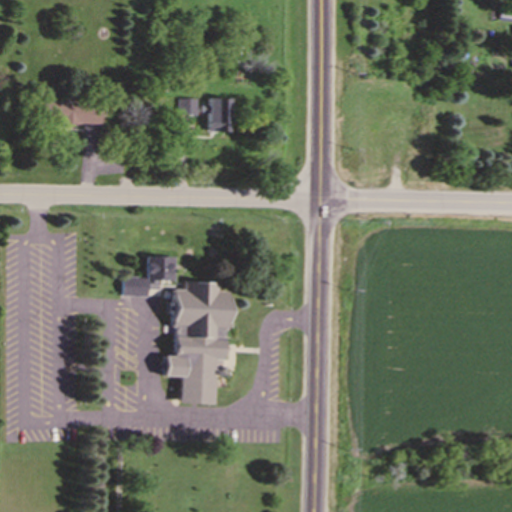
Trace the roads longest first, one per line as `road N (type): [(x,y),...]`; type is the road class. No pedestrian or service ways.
road 1 (secondary): [(311,511),(318,0)]
road 2 (residential): [(318,208),(0,199)]
road 3 (tertiary): [(318,208),(511,211)]
